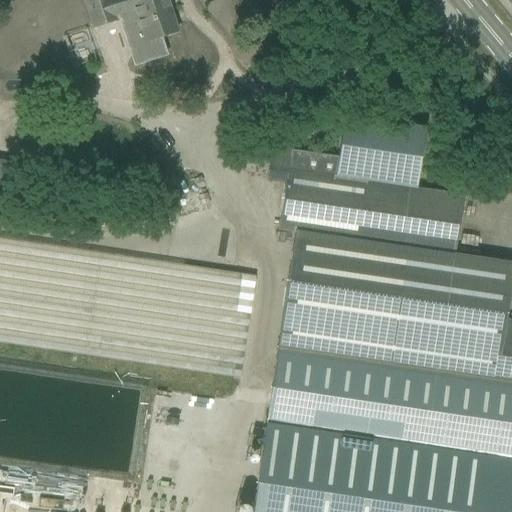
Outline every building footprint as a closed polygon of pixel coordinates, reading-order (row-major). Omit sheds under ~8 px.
[(166,0),(83,0),(93,28),(116,21),(119,20),(128,47),(143,42),(143,43),(177,32),(166,0)] [(413,187),(415,170),(422,128),(343,116),(337,158),(271,148),(266,178),(286,181),(279,230),(295,232),(266,422),(511,458),(511,321),(507,320),(511,286),(511,262),(456,254),(465,195),(413,187)] [(0,204),(12,207),(19,162),(0,159),(0,204)] [(255,278),(0,240),(0,343),(240,380),(255,278)] [(511,511),(511,461),(266,425),(252,511),(511,511)] [(0,483),(35,489),(39,465),(0,458),(0,483)]
